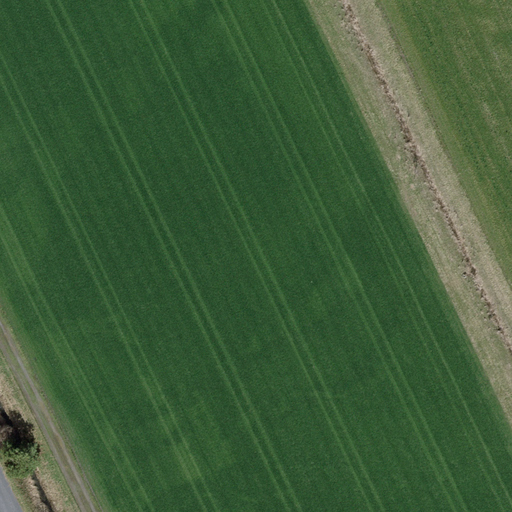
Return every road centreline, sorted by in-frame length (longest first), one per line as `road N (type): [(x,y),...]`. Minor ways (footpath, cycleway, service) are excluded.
road 1 (track): [(166,511),(91,319)]
road 2 (track): [(0,334),(87,511)]
